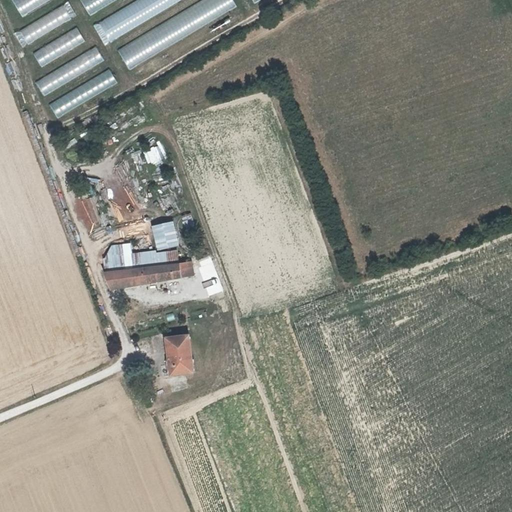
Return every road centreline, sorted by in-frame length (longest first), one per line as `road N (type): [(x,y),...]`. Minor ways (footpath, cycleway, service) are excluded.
road 1 (track): [(0,17),(127,352)]
road 2 (track): [(0,419),(112,371),(127,352)]
